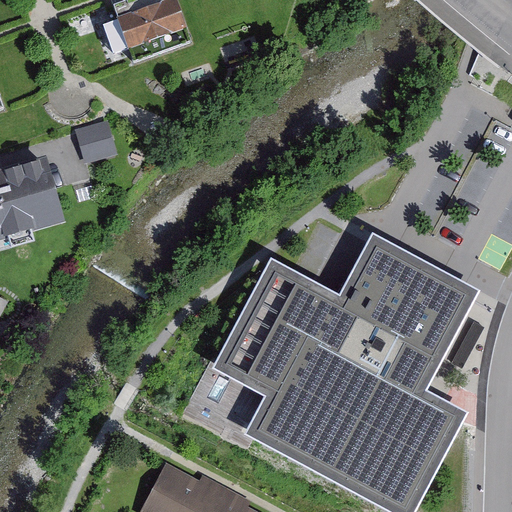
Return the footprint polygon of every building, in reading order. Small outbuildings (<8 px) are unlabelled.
[(111,0),(117,15),(103,20),(114,53),(130,47),(134,59),(195,38),(182,0),(111,0)] [(110,127),(78,137),(86,166),(120,157),(110,127)] [(47,151),(0,164),(0,235),(66,217),(47,151)] [(214,369),(265,396),(245,435),(391,511),(416,511),(469,413),(426,391),(479,292),(373,235),(340,296),(272,260),(214,369)] [(167,463),(140,511),(260,511),(249,506),(251,500),(202,475),(200,480),(167,463)]
